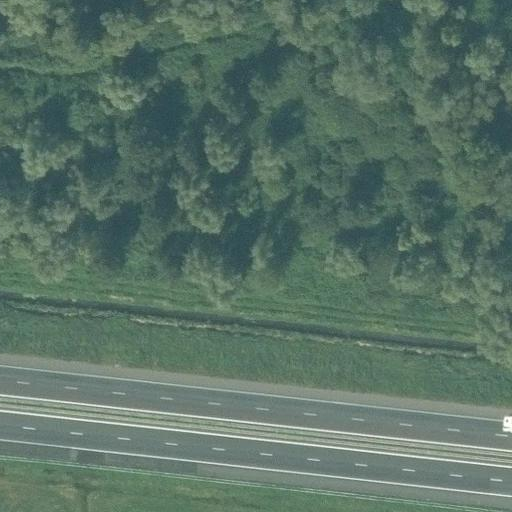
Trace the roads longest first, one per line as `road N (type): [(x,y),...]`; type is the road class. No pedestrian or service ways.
road 1 (motorway): [(0,425),(511,481)]
road 2 (motorway): [(511,437),(0,381)]
